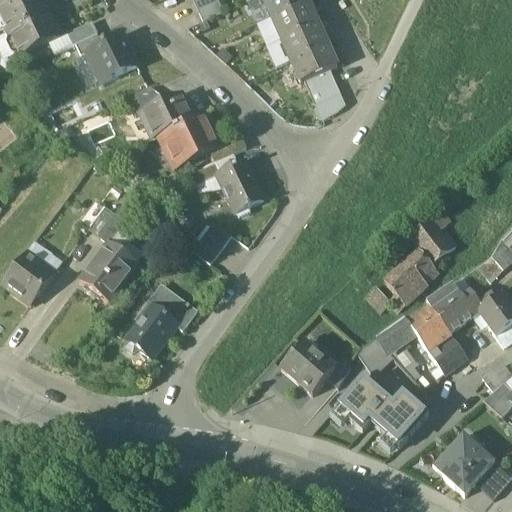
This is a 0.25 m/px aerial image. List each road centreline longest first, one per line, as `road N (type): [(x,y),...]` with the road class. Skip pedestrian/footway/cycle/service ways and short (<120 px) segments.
road 1 (residential): [(151,444),(169,386),(320,173)]
road 2 (residential): [(320,173),(120,0)]
road 3 (tertiary): [(400,511),(317,478),(200,450)]
road 4 (tertiary): [(151,444),(76,430),(0,392)]
